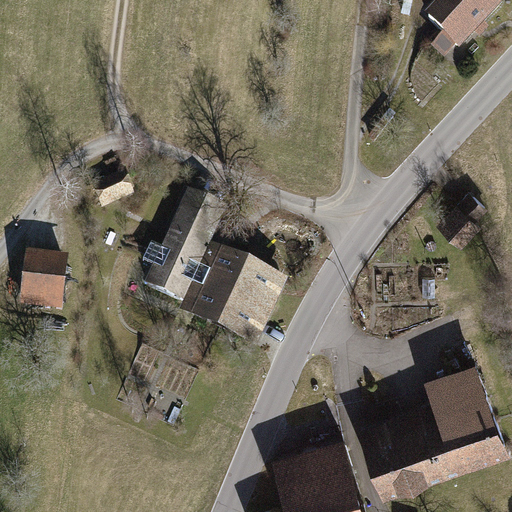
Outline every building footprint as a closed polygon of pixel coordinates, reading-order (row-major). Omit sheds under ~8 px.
[(499,0),(437,0),(420,18),(453,50),(478,25),(501,2),(499,0)] [(127,168),(92,182),(102,206),(136,191),(127,168)] [(454,204),(434,227),(459,249),(479,226),(474,222),(486,209),(467,192),(456,205),(454,204)] [(150,271),(140,293),(178,311),(175,317),(252,352),(283,283),(218,253),(208,248),(223,214),(184,197),(159,253),(147,247),(139,266),(150,271)] [(25,250),(19,303),(60,308),(66,255),(25,250)] [(412,406),(359,425),(385,496),(506,453),(473,360),(424,378),(432,399),(412,406)] [(359,511),(337,437),(271,457),(286,507),(267,511),(359,511)]
